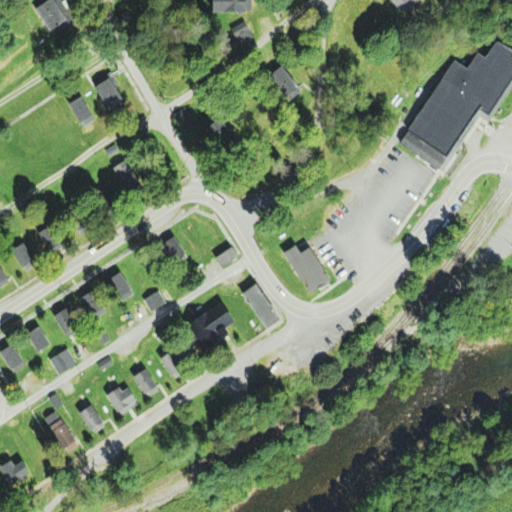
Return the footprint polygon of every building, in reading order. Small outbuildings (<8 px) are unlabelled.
[(213,13),(213,0),(251,0),(252,12),(213,13)] [(396,0),(422,0),(423,1),(409,14),(396,0)] [(39,11),(55,2),(69,24),(53,33),(39,11)] [(244,48),(231,24),(245,17),(258,40),(244,48)] [(399,147),(456,61),(470,71),(482,53),(490,59),(502,40),(511,46),(511,91),(498,113),(488,106),(442,176),(399,147)] [(275,77),(291,67),(305,89),(289,99),(275,77)] [(97,86),(113,76),(127,98),(111,108),(97,86)] [(71,107),(87,98),(101,119),(85,129),(71,107)] [(211,129),(226,119),(240,141),(225,150),(211,129)] [(115,169),(130,159),(144,181),(129,191),(115,169)] [(90,196),(106,187),(120,208),(104,218),(90,196)] [(64,215),(79,205),(93,227),(78,237),(64,215)] [(35,231),(50,221),(64,242),(49,252),(35,231)] [(10,251),(26,241),(40,263),(24,273),(10,251)] [(187,266),(194,253),(172,241),(165,254),(187,266)] [(314,248),(336,280),(312,296),(284,254),(298,245),(304,255),(314,248)] [(226,269),(218,257),(234,247),(242,258),(226,269)] [(0,263),(12,282),(0,288),(0,263)] [(108,281),(123,271),(137,293),(122,303),(108,281)] [(267,331),(241,294),(259,281),(285,318),(267,331)] [(81,297),(97,287),(111,309),(95,318),(81,297)] [(152,311),(145,301),(160,290),(167,301),(152,311)] [(54,314),(69,305),(83,327),(68,336),(54,314)] [(209,356),(189,325),(204,314),(207,318),(223,307),(232,320),(215,331),(225,345),(209,356)] [(25,336),(40,326),(54,348),(39,357),(25,336)] [(0,357),(0,351),(12,343),(26,364),(11,374),(0,357)] [(163,356),(179,346),(193,368),(177,378),(163,356)] [(101,372),(97,365),(109,357),(114,363),(101,372)] [(135,377),(150,367),(164,389),(149,399),(135,377)] [(106,393),(118,384),(124,393),(131,388),(139,400),(132,405),(134,407),(121,416),(106,393)] [(77,409),(90,401),(106,424),(92,433),(77,409)] [(48,423),(61,415),(79,442),(66,450),(48,423)] [(0,468),(0,466),(13,459),(17,466),(24,461),(30,470),(23,475),(24,477),(11,486),(0,468)]
